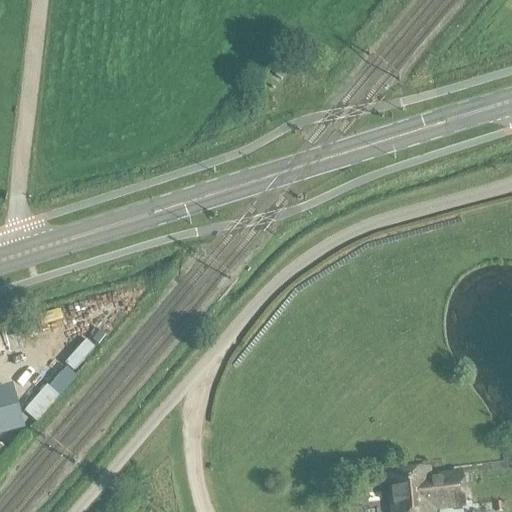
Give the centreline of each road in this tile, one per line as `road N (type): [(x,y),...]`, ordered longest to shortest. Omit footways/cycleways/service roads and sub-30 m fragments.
road 1 (unclassified): [(77,511),(277,282),(350,234),(511,185)]
road 2 (primary): [(511,104),(27,253)]
road 3 (track): [(38,0),(15,228)]
